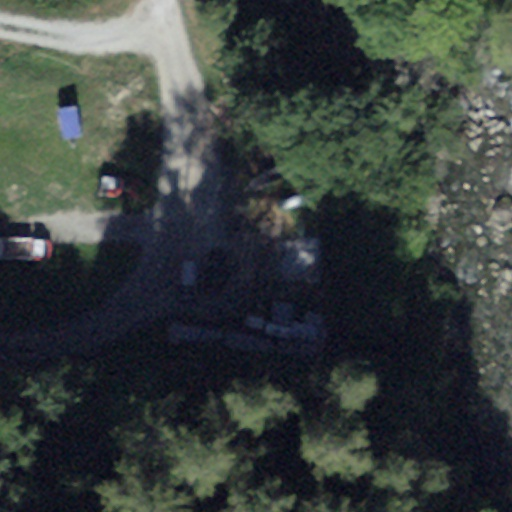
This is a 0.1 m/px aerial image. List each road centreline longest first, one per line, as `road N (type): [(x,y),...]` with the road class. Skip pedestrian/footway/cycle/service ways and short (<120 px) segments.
road 1 (track): [(166,0),(182,238),(149,304),(30,356),(0,360)]
road 2 (track): [(0,26),(122,42),(171,36)]
